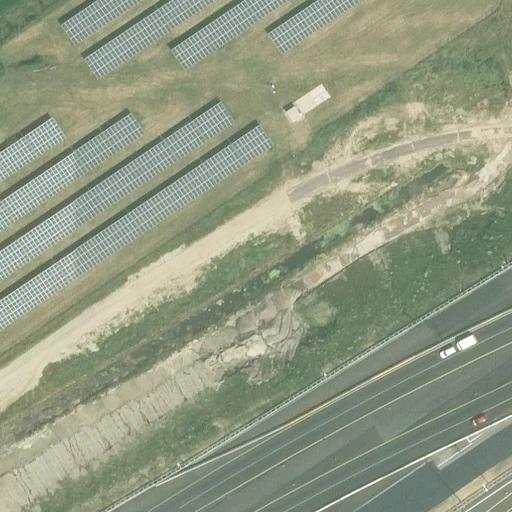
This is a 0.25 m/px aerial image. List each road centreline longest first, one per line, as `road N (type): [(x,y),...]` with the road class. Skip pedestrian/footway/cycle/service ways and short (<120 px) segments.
road 1 (motorway): [(511,299),(172,511)]
road 2 (motorway): [(511,347),(269,511)]
road 3 (motorway): [(511,423),(380,511)]
